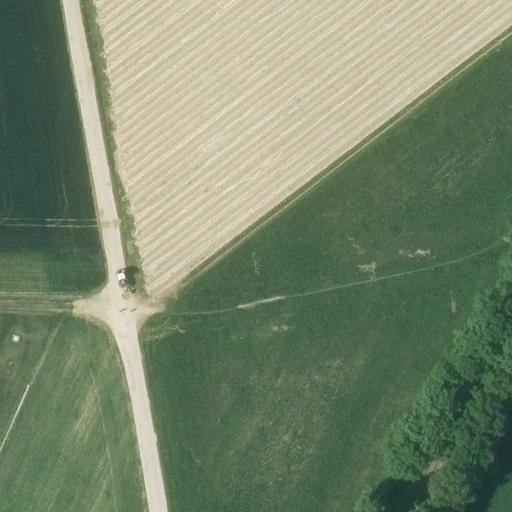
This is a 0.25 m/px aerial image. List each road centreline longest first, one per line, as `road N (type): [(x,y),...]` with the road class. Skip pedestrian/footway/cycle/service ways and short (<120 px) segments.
road 1 (track): [(0,311),(110,316),(276,301),(477,266)]
road 2 (track): [(75,0),(128,314)]
road 3 (track): [(156,511),(128,314)]
road 4 (track): [(66,314),(0,471)]
